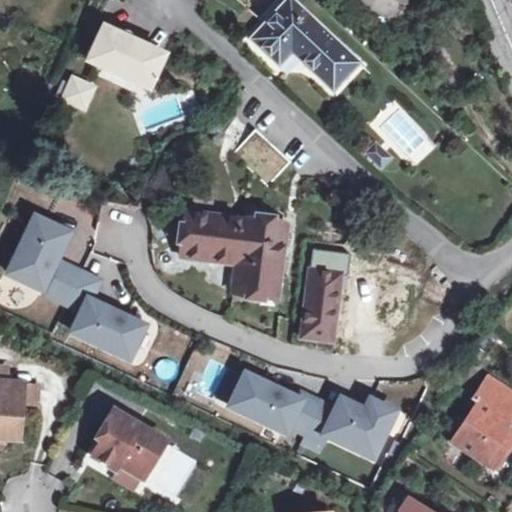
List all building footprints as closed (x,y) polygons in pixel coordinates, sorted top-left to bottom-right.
[(279,67),(294,51),(302,58),(300,60),(333,93),(360,65),(292,0),(288,0),(251,39),(279,67)] [(397,20),(405,0),(355,0),(354,4),(397,20)] [(89,61),(149,88),(164,54),(105,27),(89,61)] [(73,79),(64,98),(82,107),(92,88),(73,79)] [(193,90),(181,95),(189,113),(201,108),(193,90)] [(273,146),(256,131),(240,149),(257,165),(273,146)] [(368,153),(382,166),(391,157),(376,144),(368,153)] [(273,146),(257,165),(275,181),(291,163),(273,146)] [(187,212),(184,237),(209,240),(207,259),(236,263),(233,285),(279,291),(288,225),(187,212)] [(70,235),(38,219),(11,274),(44,290),(51,274),(57,262),(70,235)] [(209,240),(184,237),(181,256),(207,259),(209,240)] [(335,340),(343,273),(350,275),(353,254),(313,249),(302,336),(335,340)] [(62,279),(68,267),(57,262),(51,274),(62,279)] [(99,281),(68,267),(62,279),(54,296),(85,310),(75,334),(131,359),(145,327),(89,302),(99,281)] [(278,298),(279,291),(233,285),(232,292),(278,298)] [(0,437),(19,439),(22,401),(11,400),(13,383),(6,382),(7,367),(0,366),(0,437)] [(301,399),(247,374),(234,405),(289,431),(292,423),(308,431),(322,401),(304,393),(301,399)] [(498,466),(511,443),(511,392),(490,379),(477,401),(480,403),(457,441),(498,466)] [(40,385),(13,383),(11,400),(22,401),(38,402),(40,385)] [(337,408),(322,401),(308,431),(325,438),(328,433),(366,450),(370,440),(380,444),(395,409),(372,398),(367,409),(342,398),(337,408)] [(105,433),(93,454),(118,469),(121,463),(124,465),(142,476),(144,477),(165,443),(113,411),(101,431),(105,433)] [(142,476),(124,465),(115,479),(133,490),(142,476)] [(410,501),(403,511),(433,511),(433,510),(426,511),(410,501)]
